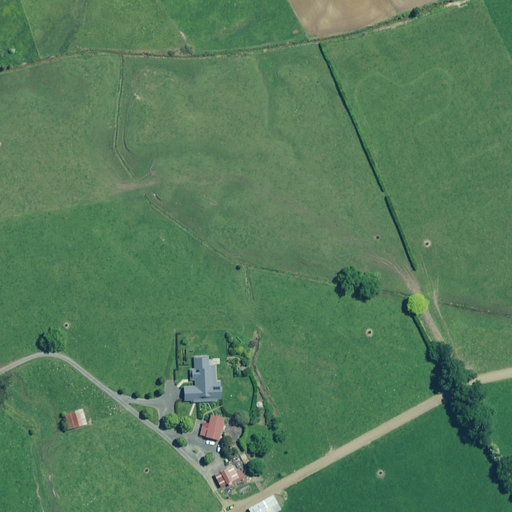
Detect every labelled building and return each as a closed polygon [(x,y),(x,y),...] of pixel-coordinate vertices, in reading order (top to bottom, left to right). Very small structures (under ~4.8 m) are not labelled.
[(217,364),(220,364),(220,359),(208,360),(208,358),(194,358),(195,369),(191,369),(191,380),(195,380),(195,386),(184,387),(185,401),(193,401),(193,402),(217,401),(217,399),(222,399),(221,389),(221,381),(217,381),(217,364)] [(87,425),(83,409),(65,414),(69,429),(87,425)] [(225,419),(212,415),(208,428),(203,427),(200,435),(219,440),(225,419)] [(230,485),(244,477),(239,469),(237,470),(235,467),(228,470),(228,469),(215,476),(221,487),(228,483),(230,485)] [(276,511),(281,510),(273,495),(248,509),(249,511),(276,511)]
